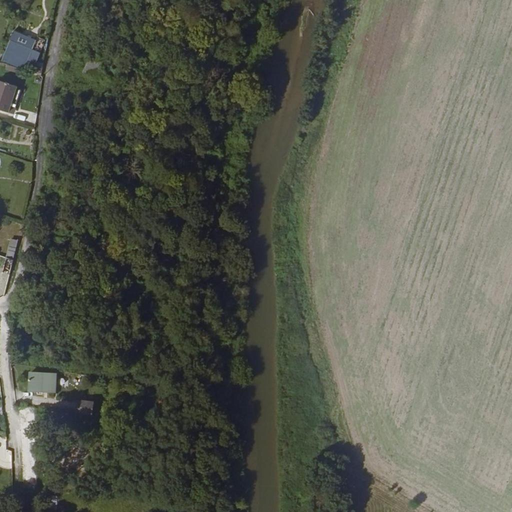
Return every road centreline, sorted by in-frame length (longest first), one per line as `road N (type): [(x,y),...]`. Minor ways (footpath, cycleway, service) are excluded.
road 1 (residential): [(67,0),(47,81),(35,204),(1,311)]
road 2 (residential): [(20,493),(1,311)]
